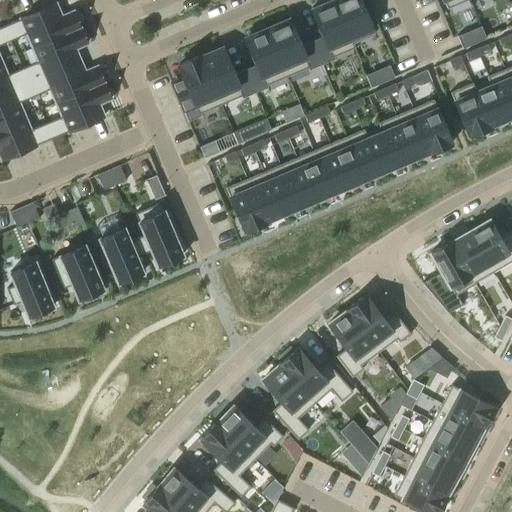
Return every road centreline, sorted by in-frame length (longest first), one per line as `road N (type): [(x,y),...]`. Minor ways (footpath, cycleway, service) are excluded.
road 1 (residential): [(154,127),(246,344)]
road 2 (residential): [(94,511),(246,344)]
road 3 (residential): [(375,247),(454,357),(511,399)]
road 4 (residential): [(0,189),(154,127)]
road 5 (residential): [(126,62),(279,0)]
road 6 (residential): [(246,344),(375,247)]
road 7 (residential): [(375,247),(511,175)]
